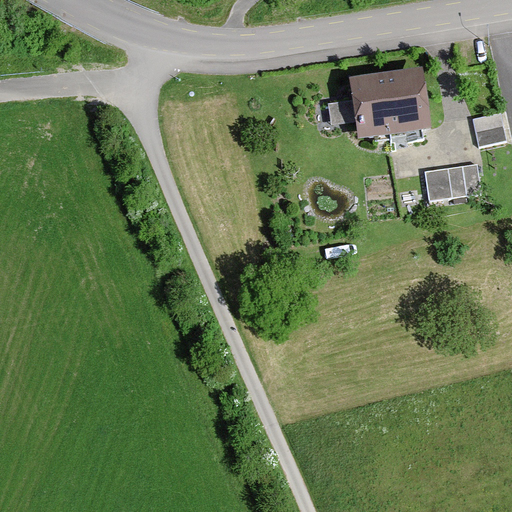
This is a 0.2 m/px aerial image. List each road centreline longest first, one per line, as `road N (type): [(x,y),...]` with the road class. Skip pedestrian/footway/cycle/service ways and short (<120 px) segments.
road 1 (residential): [(140,86),(166,181),(308,511)]
road 2 (unclassified): [(511,3),(255,44),(156,34)]
road 3 (unclassified): [(0,90),(140,86)]
